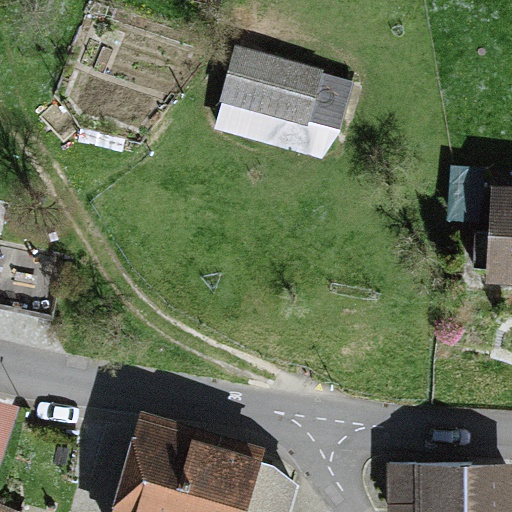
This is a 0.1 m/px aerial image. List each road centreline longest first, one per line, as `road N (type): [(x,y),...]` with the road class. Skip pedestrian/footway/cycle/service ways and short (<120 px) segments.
road 1 (residential): [(283,420),(0,369)]
road 2 (residential): [(511,436),(283,420)]
